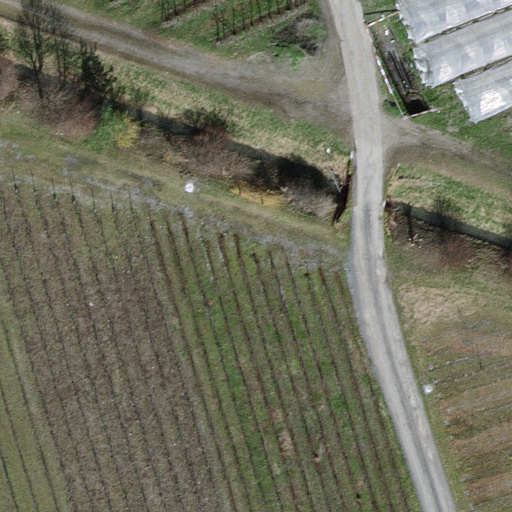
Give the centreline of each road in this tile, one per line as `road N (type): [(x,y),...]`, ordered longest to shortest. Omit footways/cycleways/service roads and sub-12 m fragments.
road 1 (track): [(437,511),(367,267),(369,116),(342,0)]
road 2 (track): [(21,0),(241,74),(361,79)]
